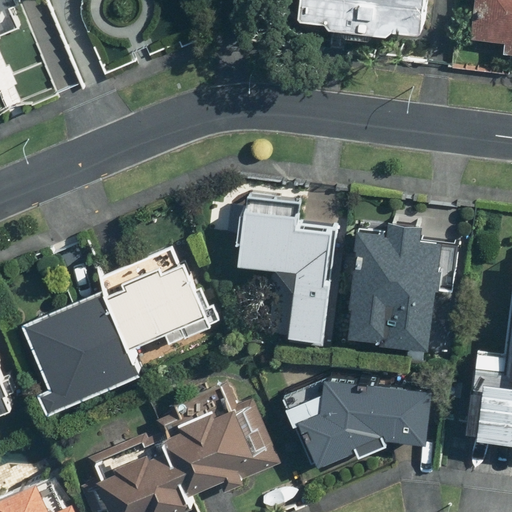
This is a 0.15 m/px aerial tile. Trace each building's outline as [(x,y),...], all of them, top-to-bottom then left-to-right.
[(0,0),(0,39),(18,32),(6,7),(14,3),(12,0),(0,0)] [(280,0),(279,26),(324,29),(398,34),(400,0),(280,0)] [(511,0),(452,0),(449,30),(511,36),(511,0)] [(250,251),(308,255),(299,327),(333,330),(346,217),(311,213),(313,192),(258,185),(250,251)] [(347,340),(423,351),(439,244),(417,241),(419,226),(393,222),(391,237),(363,233),(347,340)] [(180,242),(115,268),(141,333),(177,319),(180,327),(223,310),(198,248),(185,254),(180,242)] [(40,313),(70,380),(75,390),(114,373),(110,363),(142,349),(111,281),(40,313)] [(0,403),(21,394),(16,381),(24,378),(19,366),(13,368),(0,336),(0,403)] [(511,343),(488,341),(480,418),(511,421),(511,343)] [(322,456),(365,438),(367,444),(401,428),(398,422),(438,428),(446,374),(338,359),(338,365),(291,385),(322,456)] [(105,470),(89,476),(103,511),(176,511),(174,505),(289,457),(267,404),(266,405),(260,390),(241,397),(232,374),(180,396),(184,403),(168,410),(175,426),(154,435),(150,426),(96,448),(105,470)] [(93,511),(84,489),(64,497),(51,465),(6,483),(17,511),(93,511)]
